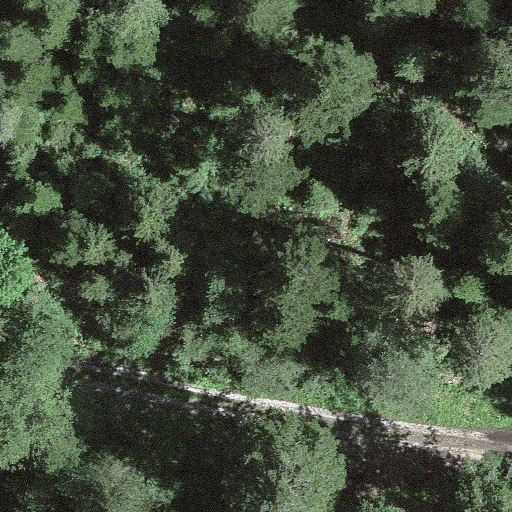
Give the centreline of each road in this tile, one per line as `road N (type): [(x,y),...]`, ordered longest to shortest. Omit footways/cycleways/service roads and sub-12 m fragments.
road 1 (track): [(455,448),(244,403),(0,376)]
road 2 (track): [(263,511),(455,448),(511,455)]
